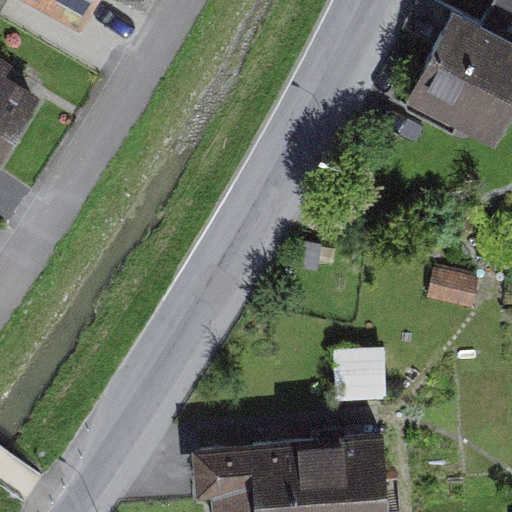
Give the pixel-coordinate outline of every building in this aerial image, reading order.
[(57,0),(92,20),(103,0),(57,0)] [(511,0),(508,0),(496,25),(511,32),(511,0)] [(511,32),(496,25),(466,10),(426,91),(502,129),(511,108),(511,32)] [(21,65),(0,52),(0,159),(9,166),(51,96),(15,74),(21,65)] [(338,340),(341,393),(389,390),(386,338),(338,340)] [(405,511),(393,426),(201,456),(209,511),(405,511)]
